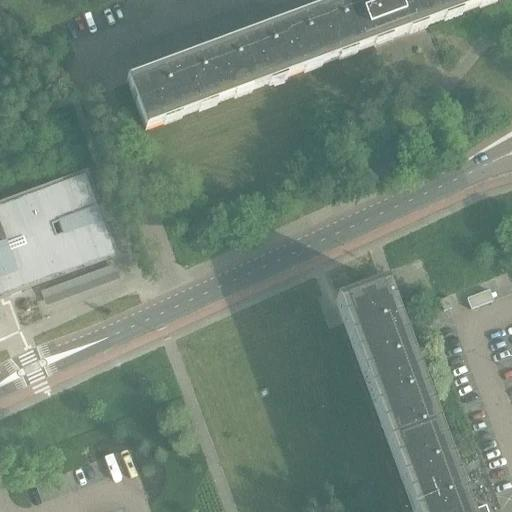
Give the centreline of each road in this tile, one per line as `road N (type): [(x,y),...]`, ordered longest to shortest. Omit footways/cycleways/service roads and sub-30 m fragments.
road 1 (residential): [(182,306),(86,52),(232,0)]
road 2 (unclassified): [(182,306),(424,194)]
road 3 (unclassified): [(0,386),(182,306)]
